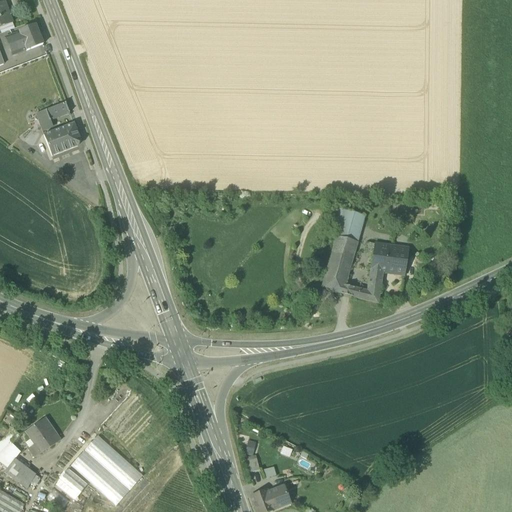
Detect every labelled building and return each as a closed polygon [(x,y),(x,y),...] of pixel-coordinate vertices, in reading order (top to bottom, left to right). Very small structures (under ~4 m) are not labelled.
[(0,28),(12,24),(4,3),(0,4),(0,28)] [(0,28),(0,31),(1,35),(13,30),(14,30),(12,24),(0,28)] [(19,33),(19,34),(26,51),(26,52),(43,45),(35,26),(19,33)] [(13,56),(26,51),(19,34),(6,39),(13,56)] [(35,116),(42,133),(50,130),(48,123),(51,122),(50,121),(70,114),(66,104),(35,116)] [(43,137),(52,158),(78,148),(80,142),(74,125),(43,137)] [(343,211),(336,238),(321,290),(342,296),(345,287),(357,244),(365,217),(343,211)] [(383,274),(385,274),(386,264),(388,264),(391,248),(374,246),(367,292),(365,302),(378,305),(383,274)] [(408,250),(391,248),(388,264),(386,264),(385,274),(404,277),(409,250),(408,250)] [(352,289),(345,287),(342,296),(350,298),(352,289)] [(350,298),(365,302),(367,292),(352,289),(350,298)] [(25,433),(30,441),(34,446),(29,449),(28,450),(35,459),(61,441),(45,419),(25,433)] [(0,443),(0,454),(11,444),(19,436),(13,430),(0,443)] [(98,437),(84,452),(129,492),(142,477),(98,437)] [(0,463),(7,469),(15,460),(20,453),(11,444),(0,454),(0,463)] [(84,452),(71,467),(116,507),(129,492),(84,452)] [(7,469),(23,481),(29,486),(30,486),(30,485),(36,476),(15,460),(7,469)] [(245,463),(247,474),(259,471),(256,460),(245,463)] [(4,473),(21,485),(23,481),(7,469),(4,473)] [(68,470),(56,486),(74,501),(87,486),(68,470)] [(36,476),(30,485),(36,488),(41,480),(36,476)] [(27,490),(29,486),(23,481),(21,485),(27,490)] [(290,505),(284,487),(267,494),(269,498),(272,505),(274,511),(290,505)] [(0,511),(21,511),(25,505),(0,490),(0,511)] [(53,490),(47,499),(66,511),(73,503),(53,490)] [(250,497),(255,511),(271,511),(274,511),(272,505),(269,498),(267,494),(266,491),(250,497)]
